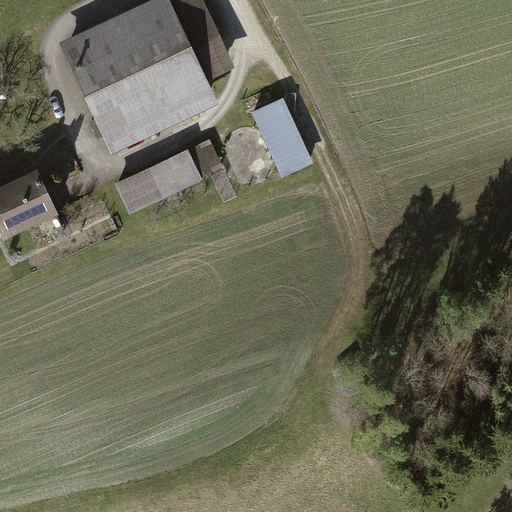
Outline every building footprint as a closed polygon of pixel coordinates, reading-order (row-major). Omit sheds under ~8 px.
[(167,0),(154,0),(59,46),(111,155),(217,104),(206,80),(234,67),(202,0),(169,0),(168,1),(167,0)] [(284,98),(252,112),(281,178),(314,163),(284,98)] [(210,140),(114,185),(129,216),(225,171),(210,140)] [(0,186),(0,220),(8,238),(57,215),(36,170),(0,187),(0,186)] [(0,242),(8,238),(0,220),(0,242)]
